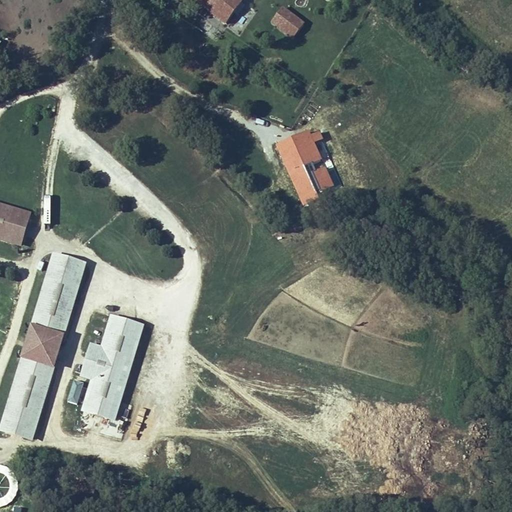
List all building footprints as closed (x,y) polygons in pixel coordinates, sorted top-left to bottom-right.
[(248,21),(256,10),(243,0),(190,0),(202,11),(192,23),(236,56),(258,29),(248,21)] [(311,15),(292,0),(288,0),(283,7),(304,24),(311,15)] [(294,38),(304,24),(283,7),(273,21),(294,38)] [(31,220),(0,210),(0,244),(21,251),(31,220)] [(86,270),(55,260),(2,436),(33,445),(86,270)] [(143,333),(112,323),(103,353),(91,350),(81,381),(93,384),(84,415),(115,424),(143,333)]
